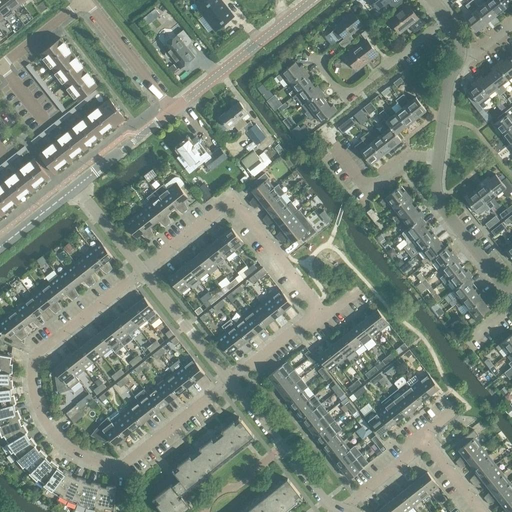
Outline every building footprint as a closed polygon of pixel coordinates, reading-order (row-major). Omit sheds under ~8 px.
[(0,0),(0,11),(6,19),(15,13),(4,0),(0,0)] [(20,2),(18,0),(4,0),(15,13),(15,12),(12,8),(20,2)] [(220,0),(208,0),(199,8),(215,29),(232,15),(220,0)] [(370,0),(378,10),(388,2),(393,8),(403,0),(370,0)] [(471,0),(469,2),(486,23),(496,15),(485,2),(479,6),(474,0),(471,0)] [(486,0),(485,2),(496,15),(506,7),(500,0),(486,0)] [(465,18),(476,31),(486,23),(469,2),(465,5),(471,12),(465,18)] [(408,4),(388,20),(400,34),(410,26),(414,32),(424,25),(408,4)] [(363,24),(353,11),(335,26),(336,28),(331,31),(338,40),(343,36),(344,38),(339,43),(343,48),(354,39),(350,34),(363,24)] [(365,38),(345,55),(357,70),(378,54),(372,46),(378,41),(368,28),(361,33),(365,38)] [(183,29),(163,45),(166,49),(166,54),(168,57),(173,57),(180,67),(194,57),(185,45),(192,40),(183,29)] [(73,53),(61,38),(41,54),(53,69),(73,53)] [(53,69),(65,85),(85,68),(73,53),(53,69)] [(511,63),(508,58),(503,62),(501,59),(496,64),(509,80),(511,76),(511,63)] [(289,83),(305,70),(301,64),(299,66),(295,62),(281,72),(276,76),(280,81),(282,79),(286,85),(289,83)] [(173,64),(169,68),(173,72),(177,69),(173,64)] [(488,74),(499,87),(503,93),(507,90),(503,84),(509,80),(496,64),(491,68),(493,70),(488,74)] [(85,68),(65,85),(77,100),(98,84),(85,68)] [(310,75),(305,70),(289,83),(294,89),(289,93),(292,97),(311,82),(307,77),(310,75)] [(503,93),(499,87),(488,74),(484,77),(482,75),(476,79),(489,95),(495,91),(499,96),(503,93)] [(404,81),(400,77),(393,82),(396,86),(404,81)] [(473,86),(468,90),(483,109),(493,101),(489,95),(476,79),(471,84),(473,86)] [(311,82),(292,97),(295,101),(297,99),(302,105),(321,90),(317,85),(315,87),(311,82)] [(267,90),(263,84),(258,88),(262,94),(267,90)] [(91,93),(94,96),(102,90),(100,86),(91,93)] [(389,86),(380,92),(383,96),(392,89),(389,86)] [(325,95),(321,90),(302,105),(307,111),(305,113),(308,117),(327,102),(323,97),(325,95)] [(399,97),(416,118),(426,110),(415,97),(409,101),(403,94),(399,97)] [(395,112),(406,126),(416,118),(399,97),(395,100),(401,108),(395,112)] [(101,104),(117,125),(125,119),(109,98),(101,104)] [(279,99),(275,103),(278,107),(283,103),(279,99)] [(239,101),(229,109),(246,131),(256,145),(266,137),(255,123),(253,125),(250,121),(248,123),(242,117),(248,113),(239,101)] [(287,106),(284,102),(278,108),(280,111),(287,106)] [(330,106),(327,102),(308,117),(311,121),(316,116),(321,123),(337,110),(332,104),(330,106)] [(363,107),(369,114),(376,109),(370,102),(363,107)] [(101,104),(86,116),(102,137),(117,125),(101,104)] [(496,104),(491,108),(496,115),(501,111),(496,104)] [(246,131),(229,109),(220,117),(228,128),(233,124),(238,130),(237,132),(240,136),(246,131)] [(511,109),(508,113),(494,124),(502,134),(511,126),(511,117),(511,116),(511,109)] [(385,121),(390,127),(393,131),(393,130),(396,134),(406,126),(395,112),(389,117),(383,110),(379,113),(384,119),(385,121)] [(368,119),(365,115),(358,121),(361,125),(368,119)] [(102,137),(86,116),(71,128),(87,149),(102,137)] [(291,118),(285,122),(290,129),(296,124),(291,118)] [(380,134),(391,148),(401,140),(396,134),(393,130),(393,131),(390,127),(385,121),(384,119),(380,122),(386,130),(380,134)] [(310,132),(302,122),(295,127),(303,137),(310,132)] [(343,124),(339,127),(343,132),(347,129),(343,124)] [(511,126),(502,134),(510,144),(511,142),(511,126)] [(87,149),(71,128),(55,140),(72,160),(87,149)] [(364,135),(381,156),(391,148),(380,134),(374,139),(368,132),(364,135)] [(381,156),(364,135),(360,138),(362,140),(354,147),(359,153),(361,151),(371,164),(381,156)] [(72,160),(55,140),(40,152),(56,173),(72,160)] [(190,171),(203,160),(211,171),(228,157),(227,156),(221,147),(220,147),(209,155),(197,140),(192,144),(190,141),(180,149),(183,154),(179,157),(190,171)] [(329,152),(324,146),(319,150),(323,156),(329,152)] [(254,177),(267,167),(254,150),(241,160),(254,177)] [(33,158),(18,170),(34,190),(50,178),(33,158)] [(34,190),(18,170),(3,182),(19,202),(34,190)] [(252,205),(273,188),(267,180),(269,178),(265,173),(254,181),(258,186),(252,191),(257,197),(250,202),(252,205)] [(511,184),(506,177),(502,181),(496,174),(491,178),(489,175),(484,179),(496,195),(502,191),(506,196),(511,191),(511,184)] [(164,185),(184,211),(187,209),(182,202),(188,197),(185,194),(181,188),(185,185),(180,179),(179,178),(178,178),(177,178),(176,177),(175,178),(173,178),(164,185)] [(475,190),(486,203),(490,209),(494,206),(490,200),(496,195),(484,179),(478,184),(480,186),(475,190)] [(3,182),(0,183),(0,209),(4,214),(19,202),(3,182)] [(159,196),(170,211),(176,206),(182,213),(184,211),(164,185),(163,184),(155,191),(159,196)] [(261,202),(266,208),(285,193),(278,184),(273,188),(252,205),(254,207),(261,202)] [(185,185),(181,188),(185,194),(190,191),(185,185)] [(213,193),(207,185),(199,192),(205,199),(213,193)] [(399,187),(385,197),(380,201),(383,206),(388,201),(393,208),(409,195),(405,190),(403,192),(399,187)] [(486,203),(475,190),(471,193),(469,191),(463,196),(476,212),(482,207),(487,212),(490,209),(486,203)] [(146,198),(150,203),(167,224),(170,222),(165,215),(170,211),(159,196),(155,191),(146,198)] [(285,193),(266,208),(270,214),(263,219),(265,222),(287,205),(291,201),(285,193)] [(396,222),(415,207),(411,202),(413,200),(409,195),(393,208),(398,214),(393,218),(396,222)] [(165,227),(167,224),(150,203),(142,210),(153,224),(159,220),(165,227)] [(274,219),(279,225),(294,213),(287,205),(265,222),(267,224),(274,219)] [(402,233),(425,215),(421,210),(418,211),(415,207),(396,222),(399,226),(404,222),(408,227),(402,232),(402,233)] [(380,218),(371,208),(366,212),(374,222),(380,218)] [(276,236),(279,239),(305,218),(299,209),(294,213),(279,225),(283,231),(276,236)] [(510,212),(506,209),(499,214),(503,218),(510,212)] [(148,229),(153,224),(142,210),(133,216),(151,238),(153,236),(148,229)] [(425,215),(402,233),(407,239),(405,240),(408,244),(427,229),(423,224),(426,222),(422,218),(425,215)] [(496,215),(485,224),(489,229),(500,220),(496,215)] [(148,240),(151,238),(133,216),(125,223),(136,238),(142,233),(148,240)] [(302,242),(303,242),(316,232),(305,218),(279,239),(281,241),(288,236),(293,242),(299,237),(302,242)] [(384,226),(378,219),(374,222),(380,229),(384,226)] [(502,223),(491,231),(495,236),(506,228),(502,223)] [(222,235),(235,251),(244,244),(231,228),(222,235)] [(418,252),(437,237),(433,232),(431,234),(427,229),(408,244),(411,247),(413,246),(418,252)] [(226,258),(235,251),(222,235),(213,243),(226,258)] [(511,236),(511,235),(507,238),(511,244),(502,251),(508,258),(511,256),(511,257),(511,236)] [(442,243),(437,237),(418,252),(423,258),(421,260),(424,264),(446,247),(446,246),(442,249),(439,245),(442,243)] [(69,242),(63,247),(69,253),(74,248),(69,242)] [(92,249),(109,271),(112,269),(106,262),(112,257),(100,242),(92,249)] [(217,265),(226,258),(213,243),(204,250),(217,265)] [(392,247),(387,251),(391,257),(397,253),(392,247)] [(450,251),(446,247),(424,264),(427,262),(430,265),(435,261),(440,267),(456,255),(452,250),(450,251)] [(83,256),(95,271),(100,266),(106,273),(109,271),(92,249),(83,256)] [(208,272),(217,265),(204,250),(195,257),(208,272)] [(42,255),(36,260),(42,266),(47,261),(42,255)] [(443,281),(462,266),(458,262),(460,260),(456,255),(440,267),(445,274),(440,278),(443,281)] [(75,263),(92,284),(95,282),(89,275),(95,271),(83,256),(75,263)] [(199,279),(208,272),(195,257),(186,264),(199,279)] [(400,257),(395,261),(399,266),(404,262),(400,257)] [(408,260),(399,268),(404,273),(413,266),(408,260)] [(66,269),(78,284),(84,279),(89,286),(92,284),(75,263),(66,269)] [(190,286),(199,279),(186,264),(177,271),(190,286)] [(253,264),(248,268),(252,273),(257,269),(253,264)] [(453,290),(472,275),(468,269),(466,271),(462,266),(443,281),(446,285),(451,281),(455,287),(452,289),(453,290)] [(243,272),(246,277),(252,273),(248,268),(243,272)] [(258,281),(267,273),(263,268),(254,276),(257,280),(258,281)] [(58,276),(75,298),(78,295),(72,289),(78,284),(66,269),(58,276)] [(181,294),(190,286),(177,271),(168,278),(181,294)] [(426,279),(420,272),(416,275),(422,282),(426,279)] [(472,275),(453,290),(457,296),(452,300),(455,304),(474,289),(471,284),(473,282),(469,278),(472,275)] [(49,283),(61,297),(67,293),(72,300),(75,298),(58,276),(49,283)] [(235,279),(230,282),(234,287),(238,283),(235,279)] [(431,286),(426,279),(422,282),(427,289),(431,286)] [(229,290),(234,287),(230,282),(225,286),(229,290)] [(55,302),(61,297),(49,283),(41,290),(58,311),(61,309),(55,302)] [(244,291),(241,286),(236,290),(240,294),(244,291)] [(283,312),(292,305),(280,289),(270,296),(283,312)] [(478,294),(474,289),(455,304),(458,308),(464,304),(468,310),(484,297),(480,292),(478,294)] [(32,296),(44,311),(50,306),(55,313),(58,311),(41,290),(32,296)] [(235,298),(240,294),(236,290),(231,293),(235,298)] [(442,299),(436,292),(432,295),(437,302),(442,299)] [(217,293),(212,296),(216,301),(220,297),(217,293)] [(24,303),(41,325),(44,322),(38,315),(44,311),(32,296),(24,303)] [(211,304),(216,301),(212,296),(207,300),(211,304)] [(274,319),(283,312),(270,296),(262,303),(274,319)] [(160,318),(144,297),(135,305),(147,320),(151,325),(160,318)] [(489,302),(484,297),(468,310),(473,316),(468,320),(471,324),(476,320),(490,309),(486,304),(489,302)] [(223,300),(218,303),(221,308),(226,304),(223,300)] [(15,310),(27,324),(33,320),(38,327),(41,325),(24,303),(15,310)] [(218,303),(213,307),(217,312),(221,308),(218,303)] [(265,326),(274,319),(262,303),(253,311),(265,326)] [(126,312),(138,327),(147,320),(135,305),(126,312)] [(199,307),(194,311),(198,315),(203,311),(199,307)] [(440,307),(435,311),(439,316),(444,312),(440,307)] [(380,331),(389,324),(377,309),(368,316),(380,331)] [(7,316),(24,338),(27,336),(21,329),(27,324),(15,310),(7,316)] [(244,318),(256,333),(265,326),(253,311),(244,318)] [(117,319),(129,334),(138,327),(126,312),(117,319)] [(204,314),(199,318),(203,322),(208,318),(204,314)] [(22,340),(24,338),(7,316),(0,321),(0,325),(10,338),(16,333),(22,340)] [(372,338),(380,331),(368,316),(360,323),(372,338)] [(235,325),(247,340),(256,333),(244,318),(235,325)] [(450,318),(444,323),(447,327),(453,322),(450,318)] [(133,339),(129,334),(117,319),(108,326),(120,341),(124,346),(133,339)] [(222,327),(226,332),(238,347),(247,340),(235,325),(231,320),(222,327)] [(351,330),(363,344),(372,338),(360,323),(351,330)] [(124,346),(120,341),(108,326),(99,333),(111,348),(115,353),(124,346)] [(165,334),(169,338),(173,335),(170,330),(165,334)] [(355,351),(363,344),(351,330),(343,336),(355,351)] [(229,355),(238,347),(226,332),(217,339),(229,355)] [(90,340),(102,356),(111,348),(99,333),(90,340)] [(511,350),(511,333),(501,342),(495,347),(499,351),(504,347),(509,353),(511,350)] [(335,343),(346,358),(355,351),(343,336),(335,343)] [(175,337),(170,341),(174,345),(179,341),(175,337)] [(81,347),(93,363),(102,356),(90,340),(81,347)] [(156,341),(152,344),(155,349),(160,345),(156,341)] [(326,350),(338,364),(346,358),(335,343),(326,350)] [(155,349),(152,344),(147,348),(151,353),(155,349)] [(72,354),(85,370),(93,363),(81,347),(72,354)] [(162,348),(157,351),(161,356),(165,352),(162,348)] [(308,359),(313,355),(309,350),(304,354),(308,359)] [(326,350),(317,357),(329,371),(338,364),(326,350)] [(161,356),(157,351),(152,355),(156,359),(161,356)] [(390,361),(395,357),(392,353),(387,357),(390,361)] [(12,373),(13,364),(11,364),(12,357),(0,354),(0,373),(10,373),(12,373)] [(76,377),(85,370),(72,354),(63,361),(76,377)] [(137,363),(142,359),(138,355),(134,359),(137,363)] [(317,360),(313,355),(308,359),(312,364),(317,360)] [(382,360),(385,365),(390,361),(387,357),(382,360)] [(195,381),(205,374),(192,358),(183,366),(195,381)] [(493,365),(488,358),(484,361),(489,368),(493,365)] [(129,362),(133,367),(137,363),(134,359),(129,362)] [(392,363),(395,368),(400,364),(397,359),(392,363)] [(79,381),(76,377),(63,361),(54,369),(59,375),(56,377),(59,392),(70,388),(79,381)] [(275,385),(290,374),(294,370),(287,361),(268,376),(275,385)] [(147,366),(144,362),(139,365),(143,370),(147,366)] [(395,368),(392,363),(387,367),(390,371),(395,368)] [(138,374),(143,370),(139,365),(135,369),(138,374)] [(499,372),(493,365),(489,368),(495,375),(499,372)] [(174,373),(186,388),(195,381),(183,366),(174,373)] [(375,366),(370,370),(373,374),(378,370),(375,366)] [(322,367),(318,371),(322,376),(326,372),(322,367)] [(120,377),(124,374),(121,369),(116,373),(120,377)] [(282,394),(296,382),(301,378),(294,370),(290,374),(275,385),(282,394)] [(373,374),(370,370),(365,374),(368,378),(373,374)] [(325,381),(330,377),(326,372),(322,376),(325,381)] [(13,389),(12,379),(10,379),(10,373),(0,373),(0,390),(11,389),(13,389)] [(120,377),(116,373),(111,376),(115,381),(120,377)] [(165,380),(178,395),(186,388),(174,373),(165,380)] [(380,373),(375,377),(378,381),(383,377),(380,373)] [(439,387),(428,373),(419,380),(430,394),(439,387)] [(506,380),(502,375),(493,382),(497,387),(506,380)] [(126,376),(121,379),(125,384),(130,380),(126,376)] [(375,377),(370,381),(373,385),(378,381),(375,377)] [(288,402),(303,390),(308,387),(301,378),(296,382),(282,394),(288,402)] [(120,388),(125,384),(121,379),(117,383),(120,388)] [(358,379),(353,383),(356,387),(361,384),(358,379)] [(156,387),(169,402),(178,395),(165,380),(156,387)] [(422,401),(430,394),(419,380),(410,387),(422,401)] [(414,408),(422,401),(410,387),(407,382),(398,389),(414,408)] [(102,391),(106,388),(103,383),(98,387),(102,391)] [(348,387),(351,391),(356,387),(353,383),(348,387)] [(335,384),(331,388),(335,393),(339,389),(335,384)] [(363,386),(358,390),(361,394),(366,391),(363,386)] [(505,386),(500,391),(503,395),(509,391),(505,386)] [(102,391),(98,387),(94,391),(97,395),(102,391)] [(147,394),(160,409),(169,402),(156,387),(147,394)] [(16,404),(14,395),(12,395),(11,389),(0,390),(0,408),(14,404),(16,404)] [(138,401),(151,417),(160,409),(147,394),(144,389),(135,396),(138,401)] [(339,398),(343,394),(339,389),(335,393),(339,398)] [(405,415),(414,408),(398,389),(390,395),(405,415)] [(108,390),(104,394),(107,398),(112,395),(108,390)] [(295,411),(310,399),(303,390),(288,402),(295,411)] [(361,394),(358,390),(353,394),(356,398),(361,394)] [(107,398),(104,394),(99,397),(102,402),(107,398)] [(91,395),(84,401),(87,404),(94,399),(91,395)] [(314,395),(310,399),(295,411),(302,419),(316,407),(321,404),(314,395)] [(397,422),(405,415),(390,395),(381,402),(385,407),(397,422)] [(94,400),(89,405),(92,409),(98,405),(94,400)] [(142,424),(151,417),(138,401),(129,408),(142,424)] [(349,401),(345,404),(349,409),(353,406),(349,401)] [(511,406),(509,403),(503,408),(507,413),(511,409),(511,406)] [(21,418),(18,409),(16,410),(14,404),(0,408),(0,427),(19,419),(21,418)] [(321,404),(316,407),(302,419),(308,428),(328,412),(321,404)] [(77,405),(66,413),(70,418),(80,410),(77,405)] [(353,406),(349,409),(353,414),(357,411),(353,406)] [(388,428),(397,422),(385,407),(376,414),(388,428)] [(121,415),(133,431),(142,424),(129,408),(121,415)] [(364,416),(379,435),(388,428),(376,414),(373,409),(364,416)] [(84,415),(80,410),(70,418),(74,423),(84,415)] [(315,436),(330,424),(334,421),(328,412),(308,428),(315,436)] [(112,422),(124,438),(133,431),(121,415),(112,422)] [(112,422),(108,417),(107,417),(108,417),(102,423),(97,428),(91,435),(106,442),(110,439),(115,445),(124,438),(112,422)] [(366,423),(362,418),(358,421),(362,426),(366,423)] [(28,432),(23,424),(22,425),(19,419),(0,427),(0,433),(2,437),(0,437),(5,446),(6,445),(26,433),(28,432)] [(157,504),(157,505),(162,511),(183,511),(190,507),(180,494),(254,436),(241,420),(236,424),(234,421),(221,431),(224,434),(214,441),(212,438),(199,448),(202,451),(192,459),(190,456),(178,466),(180,469),(174,473),(180,479),(173,485),(172,484),(152,499),(153,500),(154,500),(157,504)] [(489,425),(486,420),(479,425),(483,430),(489,425)] [(334,421),(330,424),(315,436),(322,444),(336,433),(341,429),(334,421)] [(366,431),(370,428),(366,423),(362,426),(366,431)] [(458,465),(481,446),(475,438),(478,435),(474,430),(457,443),(461,448),(458,449),(464,456),(456,462),(458,465)] [(37,445),(31,437),(29,438),(26,433),(6,445),(11,453),(10,454),(16,461),(17,461),(35,446),(37,445)] [(328,453),(343,441),(336,433),(322,444),(328,453)] [(375,443),(380,440),(376,435),(371,438),(375,443)] [(375,443),(379,448),(384,445),(380,440),(375,443)] [(335,461),(350,450),(343,441),(328,453),(335,461)] [(47,456),(41,449),(39,451),(35,446),(17,461),(23,468),(22,469),(29,476),(30,475),(46,458),(47,456)] [(342,470),(357,458),(361,454),(355,446),(350,450),(335,461),(342,470)] [(468,461),(473,468),(488,455),(481,446),(458,465),(461,467),(468,461)] [(349,479),(364,467),(368,463),(361,454),(357,458),(342,470),(349,479)] [(470,479),(473,482),(495,464),(488,455),(473,468),(478,474),(470,479)] [(59,466),(52,460),(50,462),(46,458),(30,475),(37,481),(36,482),(43,488),(44,487),(58,467),(59,466)] [(495,464),(473,482),(475,485),(482,479),(487,485),(502,473),(495,464)] [(72,474),(64,469),(63,471),(58,467),(44,487),(52,492),(51,493),(59,498),(60,496),(71,476),(72,474)] [(430,493),(439,486),(427,472),(418,479),(430,493)] [(484,497),(487,500),(510,482),(502,473),(487,485),(492,491),(484,497)] [(86,480),(77,477),(77,479),(71,476),(60,496),(69,501),(68,502),(77,505),(77,504),(85,482),(86,480)] [(278,511),(283,509),(285,511),(298,501),(296,499),(300,495),(288,479),(245,511),(278,511)] [(422,500),(430,493),(418,479),(410,485),(422,500)] [(101,484),(92,482),(91,484),(85,482),(77,504),(86,507),(86,508),(95,511),(96,509),(100,487),(101,484)] [(496,497),(501,503),(511,494),(511,485),(510,482),(487,500),(489,503),(496,497)] [(413,507),(422,500),(410,485),(402,492),(413,507)] [(114,511),(116,486),(107,486),(107,488),(100,487),(96,509),(105,511),(104,511),(114,511)] [(403,511),(406,511),(413,507),(402,492),(393,499),(403,511)] [(502,511),(508,511),(511,509),(511,494),(501,503),(506,509),(502,511)] [(389,511),(403,511),(393,499),(385,505),(389,511)] [(455,507),(452,503),(447,507),(450,511),(455,507)]
